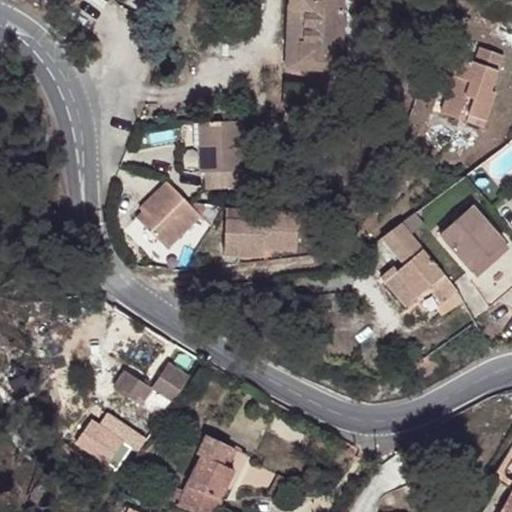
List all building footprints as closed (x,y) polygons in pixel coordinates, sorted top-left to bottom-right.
[(289,0),(287,67),(341,71),(344,0),(289,0)] [(476,61),(466,58),(459,77),(455,75),(451,85),(441,110),(460,117),(463,111),(468,113),(465,120),(482,126),(496,93),(491,91),(504,56),(482,47),(476,61)] [(459,77),(466,58),(455,54),(444,82),(451,85),(455,75),(459,77)] [(298,118),(307,119),(309,86),(286,85),(286,96),(284,118),(298,118)] [(460,117),(465,120),(468,113),(463,111),(460,117)] [(241,120),(198,122),(199,172),(186,173),(187,190),(236,188),(235,171),(243,171),(241,120)] [(138,217),(164,245),(185,218),(193,209),(190,206),(166,182),(148,200),(151,203),(138,217)] [(191,203),(190,206),(193,209),(200,216),(210,226),(221,206),(191,203)] [(472,271),(504,241),(472,206),(439,236),(472,271)] [(185,218),(164,245),(168,249),(200,216),(193,209),(185,218)] [(225,210),(225,220),(263,222),(263,212),(225,210)] [(263,222),(225,220),(224,247),(296,251),(298,213),(263,212),(263,222)] [(398,225),(383,237),(404,266),(385,282),(407,307),(436,282),(448,296),(450,298),(457,291),(401,222),(398,225)] [(509,247),(504,241),(472,271),(476,276),(492,263),(509,247)] [(511,288),(511,285),(492,263),(476,276),(470,281),(490,308),(511,288)] [(441,315),(463,302),(457,291),(450,298),(448,296),(435,308),(441,315)] [(435,308),(426,299),(416,308),(425,317),(435,308)] [(423,373),(438,361),(432,353),(416,365),(423,373)] [(442,366),(438,361),(423,373),(426,378),(442,366)] [(164,418),(191,378),(169,364),(154,388),(127,372),(115,389),(164,418)] [(112,423),(108,430),(127,441),(134,430),(121,422),(118,427),(112,423)] [(224,465),(231,448),(207,436),(199,454),(203,456),(186,487),(185,490),(180,503),(179,507),(192,511),(219,511),(223,500),(221,499),(234,470),(230,468),(224,465)] [(357,448),(350,444),(345,452),(352,456),(357,448)] [(237,451),(231,448),(224,465),(230,468),(237,451)] [(292,482),(280,476),(272,493),(284,499),(292,482)] [(180,503),(185,490),(175,487),(170,501),(180,503)] [(511,511),(511,492),(501,511),(511,511)]
